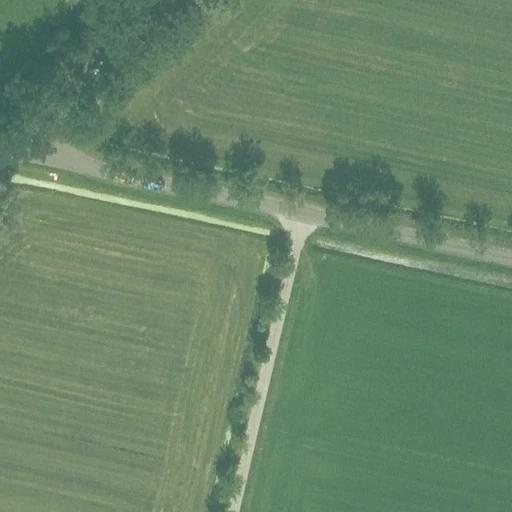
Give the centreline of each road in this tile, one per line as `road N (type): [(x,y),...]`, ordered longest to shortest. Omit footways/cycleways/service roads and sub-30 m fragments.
road 1 (unclassified): [(511,259),(72,161),(28,134)]
road 2 (unclassified): [(28,134),(166,0)]
